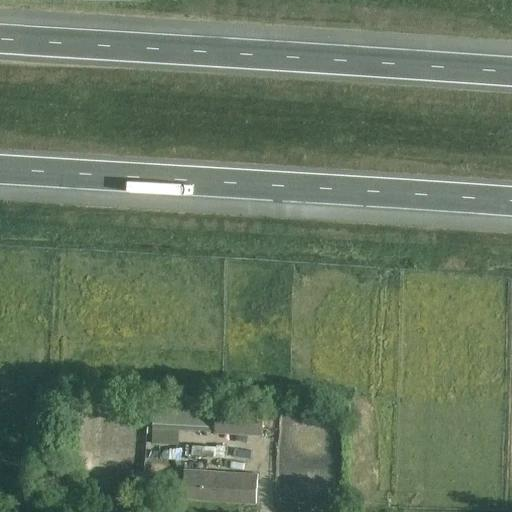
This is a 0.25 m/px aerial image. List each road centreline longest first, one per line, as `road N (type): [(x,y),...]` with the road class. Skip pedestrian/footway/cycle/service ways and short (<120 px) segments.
road 1 (motorway): [(511,69),(0,37)]
road 2 (motorway): [(0,167),(511,199)]
